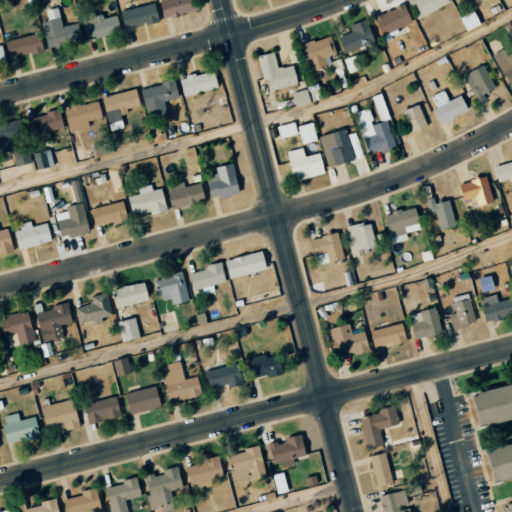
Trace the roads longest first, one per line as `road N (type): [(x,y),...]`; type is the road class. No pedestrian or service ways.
road 1 (residential): [(0,287),(352,192),(511,122)]
road 2 (residential): [(0,481),(511,347)]
road 3 (residential): [(353,511),(221,0)]
road 4 (residential): [(0,93),(336,0)]
